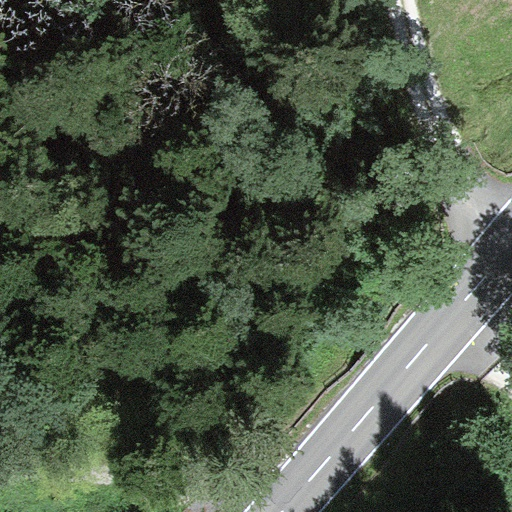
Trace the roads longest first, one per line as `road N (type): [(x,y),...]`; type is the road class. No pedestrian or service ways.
road 1 (secondary): [(281,511),(511,245)]
road 2 (track): [(0,466),(234,483),(285,507)]
road 3 (track): [(391,0),(451,175),(507,251)]
